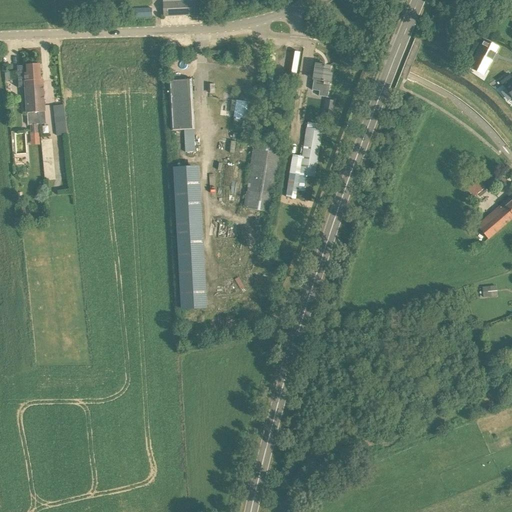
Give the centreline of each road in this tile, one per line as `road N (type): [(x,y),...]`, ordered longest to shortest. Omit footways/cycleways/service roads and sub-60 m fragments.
road 1 (primary): [(250,511),(299,331),(419,0)]
road 2 (unclassified): [(217,27),(0,36)]
